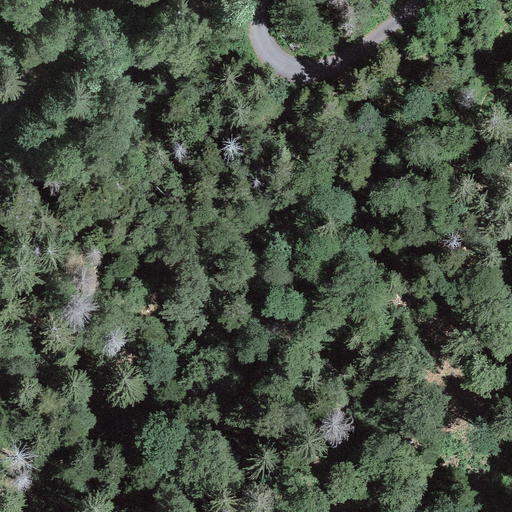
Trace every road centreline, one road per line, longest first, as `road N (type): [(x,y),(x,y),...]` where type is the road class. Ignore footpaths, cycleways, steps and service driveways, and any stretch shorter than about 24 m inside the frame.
road 1 (track): [(434,0),(324,76),(285,69),(264,40),(266,0)]
road 2 (track): [(88,0),(0,114)]
